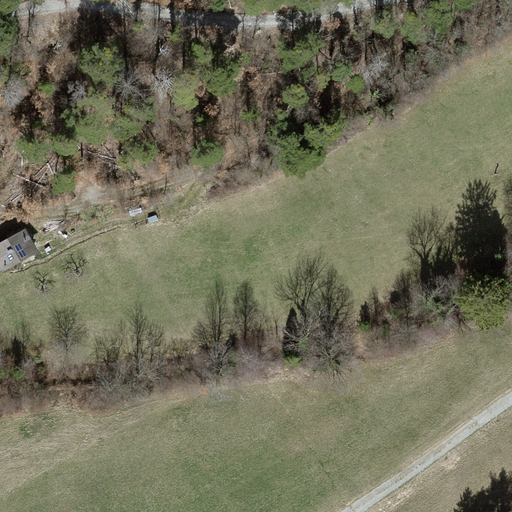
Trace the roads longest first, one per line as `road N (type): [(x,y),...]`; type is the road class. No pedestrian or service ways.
road 1 (track): [(460,0),(409,46),(271,137),(198,174),(50,212)]
road 2 (track): [(0,15),(79,5),(267,17),(392,0)]
road 3 (track): [(511,409),(414,468),(368,511)]
